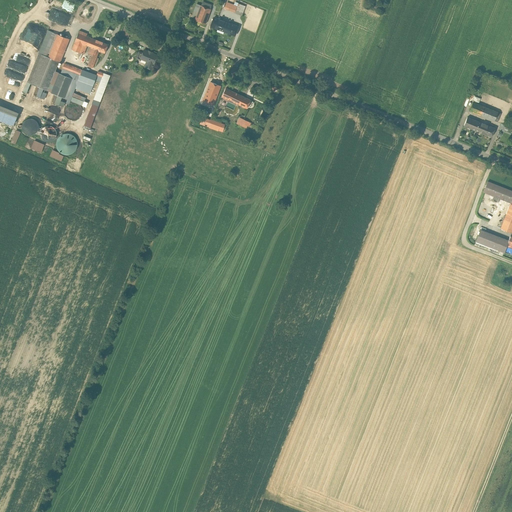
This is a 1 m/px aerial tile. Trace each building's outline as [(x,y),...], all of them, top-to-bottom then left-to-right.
[(234,5),(227,2),(224,9),(235,13),(238,3),(235,2),(234,5)] [(245,6),(238,3),(235,13),(236,13),(242,15),(245,6)] [(201,5),(200,5),(197,13),(195,20),(205,24),(211,9),(201,5)] [(230,24),(214,18),(210,27),(215,28),(227,33),(230,24)] [(238,27),(230,24),(227,33),(235,36),(238,27)] [(69,39),(48,30),(38,54),(39,54),(27,82),(47,90),(59,61),(60,62),(69,39)] [(94,39),(83,34),(83,32),(79,31),(72,49),(80,52),(83,44),(91,48),(94,39)] [(105,53),(108,44),(94,39),(91,48),(94,49),(99,51),(104,53),(105,53)] [(94,49),(88,66),(92,68),(94,63),(96,58),(99,51),(94,49)] [(148,52),(144,50),(143,53),(141,58),(141,59),(147,61),(145,67),(151,69),(157,55),(152,53),(148,51),(148,52)] [(82,70),(71,66),(64,63),(62,70),(80,77),(82,70)] [(96,75),(82,70),(80,77),(79,79),(93,84),(96,75)] [(103,73),(98,71),(95,80),(100,82),(103,73)] [(62,75),(58,73),(51,92),(55,94),(62,75)] [(62,75),(55,94),(64,98),(72,78),(62,75)] [(93,84),(79,79),(76,87),(90,92),(93,84)] [(216,84),(210,82),(203,100),(213,104),(220,86),(216,84)] [(231,92),(225,88),(221,96),(227,100),(231,92)] [(243,97),(231,92),(227,100),(239,105),(243,97)] [(250,101),(243,97),(239,105),(246,109),(250,101)] [(81,115),(82,111),(81,108),(79,105),(76,103),(73,102),(70,103),(67,105),(65,108),(64,111),(65,115),(67,118),(70,120),(73,120),(77,119),(80,117),(81,115)] [(501,113),(473,102),(470,111),(497,122),(501,113)] [(0,105),(0,121),(12,126),(17,112),(0,105)] [(225,125),(202,117),(200,124),(222,131),(225,125)] [(475,120),(467,117),(463,126),(472,129),(475,120)] [(249,123),(238,118),(235,124),(245,128),(246,125),(248,126),(249,123)] [(36,133),(37,120),(22,120),(22,132),(36,133)] [(495,128),(475,120),(472,129),(491,137),(495,128)] [(54,126),(41,126),(41,140),(54,140),(54,126)] [(11,142),(16,144),(20,131),(15,129),(11,142)] [(76,153),(76,134),(62,134),(62,136),(57,136),(57,153),(76,153)] [(41,153),(44,144),(29,138),(25,146),(41,153)] [(52,150),(49,156),(61,161),(64,155),(52,150)] [(511,197),(511,191),(486,182),(482,192),(510,203),(511,199),(511,197)] [(511,214),(506,212),(500,229),(511,233),(511,230),(511,214)] [(507,241),(480,230),(475,242),(503,253),(506,246),(507,241)]
